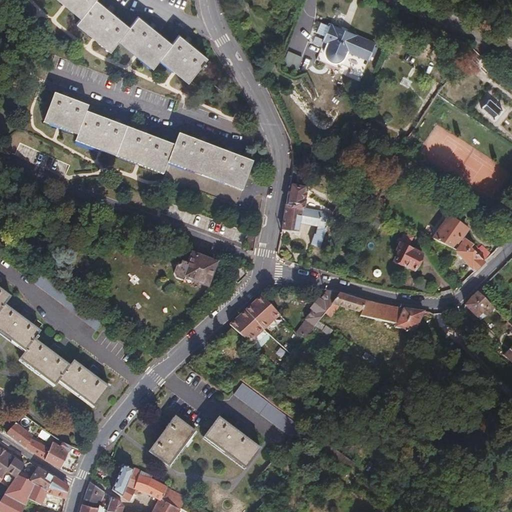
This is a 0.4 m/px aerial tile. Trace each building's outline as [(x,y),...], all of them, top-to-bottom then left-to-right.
[(139,15),(130,25),(99,0),(65,0),(68,2),(83,14),(79,20),(95,33),(112,47),(121,36),(139,51),(155,64),(162,55),(178,68),(190,78),(201,64),(203,66),(208,61),(205,59),(207,56),(179,33),(172,42),(139,15)] [(321,46),(316,59),(339,68),(342,64),(351,68),(349,73),(361,77),(368,59),(375,44),(329,24),(328,26),(326,31),(323,39),(315,36),(312,42),(321,46)] [(79,131),(77,136),(102,146),(141,161),(164,170),(169,158),(172,160),(243,186),(253,159),(179,132),(175,143),(87,109),(89,104),(55,91),(45,118),(61,124),(79,131)] [(501,110),(489,99),(481,108),(493,118),(497,114),(501,110)] [(305,189),(290,186),(283,230),(298,231),(300,222),(318,225),(316,234),(314,234),(311,244),(320,247),(331,216),(321,213),(302,210),(305,189)] [(448,217),(433,239),(451,248),(456,242),(458,243),(461,238),(461,239),(467,231),(448,217)] [(397,250),(399,251),(395,260),(414,270),(422,254),(408,246),(413,237),(406,233),(397,250)] [(473,271),(484,262),(474,251),(471,248),(473,245),(465,239),(456,251),(473,271)] [(484,262),(490,255),(481,245),(474,251),(484,262)] [(183,279),(184,275),(207,283),(216,260),(193,251),(188,264),(182,261),(177,263),(174,272),(177,276),(183,279)] [(43,269),(34,281),(97,328),(106,316),(43,269)] [(0,285),(0,329),(10,337),(26,349),(20,357),(51,380),(56,383),(59,378),(95,405),(110,384),(95,373),(89,368),(74,357),(70,362),(56,352),(49,347),(36,338),(39,334),(38,333),(41,328),(26,317),(20,313),(6,302),(11,294),(0,285)] [(339,294),(326,292),(320,300),(319,299),(312,308),(313,309),(305,319),(315,327),(315,326),(319,322),(325,313),(331,305),(339,294)] [(487,308),(491,305),(478,292),(464,305),(477,318),(482,314),(484,315),(485,315),(487,315),(488,314),(489,312),(489,310),(487,308)] [(339,294),(331,305),(339,307),(361,313),(360,316),(395,324),(394,327),(404,330),(413,334),(423,312),(404,309),(366,301),(339,294)] [(262,296),(228,326),(248,345),(280,316),(262,296)] [(331,317),(339,307),(331,305),(325,313),(331,317)] [(24,308),(20,313),(26,317),(30,312),(24,308)] [(315,327),(305,319),(296,334),(305,340),(315,327)] [(319,322),(315,326),(329,336),(333,331),(319,322)] [(53,342),(49,347),(56,352),(60,347),(53,342)] [(511,345),(503,355),(510,361),(511,363),(511,345)] [(363,360),(375,368),(379,363),(367,355),(363,360)] [(501,357),(508,364),(510,361),(503,355),(501,357)] [(89,368),(95,373),(99,368),(93,363),(89,368)] [(234,394),(291,438),(299,427),(242,384),(234,394)] [(7,431),(26,444),(29,438),(32,434),(26,428),(34,419),(25,412),(7,431)] [(169,468),(195,431),(175,416),(163,431),(158,427),(156,430),(154,434),(159,437),(148,452),(169,468)] [(203,438),(245,469),(260,449),(239,433),(243,428),(236,423),(233,428),(218,417),(203,438)] [(303,424),(302,426),(292,438),(343,478),(349,470),(350,470),(355,464),(312,431),(303,424)] [(26,444),(45,458),(50,446),(29,438),(26,444)] [(61,444),(70,449),(73,444),(63,439),(61,444)] [(45,458),(61,466),(70,449),(61,444),(53,440),(50,446),(45,458)] [(17,477),(18,475),(24,466),(0,449),(0,476),(2,478),(7,471),(17,477)] [(364,468),(396,492),(400,486),(369,462),(364,468)] [(134,469),(123,465),(112,490),(122,498),(129,481),(134,469)] [(29,482),(48,493),(54,479),(38,469),(29,482)] [(134,469),(129,481),(136,484),(141,472),(134,469)] [(151,511),(181,511),(179,510),(186,498),(167,487),(150,479),(152,476),(141,472),(136,484),(129,481),(122,498),(129,502),(135,490),(147,494),(159,500),(151,511)] [(393,495),(361,472),(352,485),(383,508),(393,495)] [(0,502),(0,511),(39,511),(47,495),(48,493),(29,482),(18,475),(17,477),(0,503),(0,502)] [(47,495),(65,500),(69,487),(55,478),(54,479),(48,493),(47,495)] [(100,506),(105,493),(91,483),(83,505),(99,509),(100,506)] [(107,511),(112,498),(105,493),(100,506),(107,511)] [(110,511),(122,511),(124,507),(122,504),(112,498),(107,511),(110,511)]
